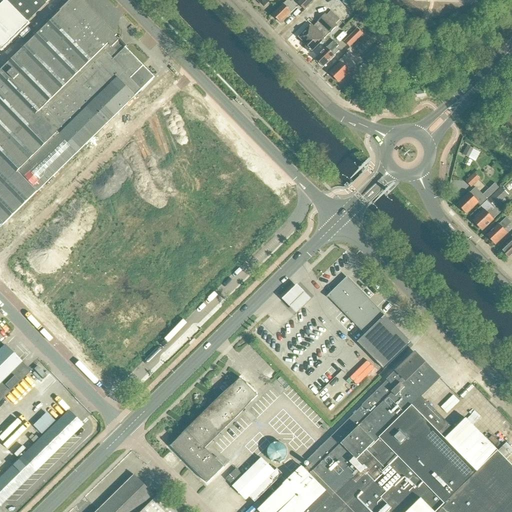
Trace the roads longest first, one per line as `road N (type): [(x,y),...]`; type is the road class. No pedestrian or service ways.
road 1 (tertiary): [(337,222),(122,0)]
road 2 (primary): [(125,430),(337,222)]
road 3 (unclassified): [(511,398),(337,222)]
road 4 (tertiary): [(389,139),(329,107),(225,0)]
road 5 (residential): [(125,430),(0,299)]
road 6 (secondary): [(511,292),(453,232),(418,176)]
road 7 (primary): [(424,136),(511,49)]
